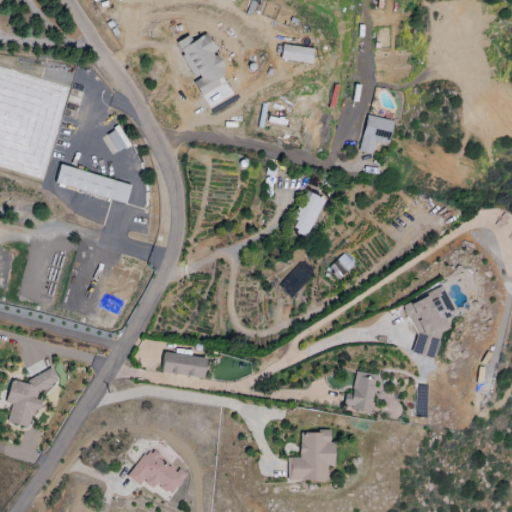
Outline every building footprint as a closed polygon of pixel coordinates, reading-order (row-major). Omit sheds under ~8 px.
[(200,96),(220,85),(216,79),(226,73),(213,51),(215,50),(206,32),(191,41),(187,34),(174,42),(194,79),(192,81),(200,96)] [(279,60),(310,63),(311,48),(281,45),(279,60)] [(392,119),(364,115),(359,151),(371,153),(373,140),(388,143),(392,119)] [(123,147),(114,130),(106,134),(115,151),(123,147)] [(54,184),(125,203),(130,184),(59,164),(54,184)] [(291,229),(305,236),(323,200),(305,190),(291,218),(296,220),(291,229)] [(353,265),(342,253),(330,266),(340,277),(353,265)] [(416,336),(410,352),(430,359),(439,333),(444,331),(452,311),(441,287),(401,305),(416,336)] [(203,376),(204,356),(162,354),(161,374),(203,376)] [(6,422),(27,427),(30,415),(38,411),(41,400),(29,397),(43,390),(41,389),(57,382),(51,368),(27,379),(26,383),(10,379),(4,402),(10,404),(6,422)] [(342,407),(369,411),(375,376),(354,372),(350,394),(345,393),(342,407)] [(286,457),(286,480),(327,480),(327,465),(334,465),(334,442),(329,442),(329,432),(299,432),(299,457),(286,457)] [(184,476),(148,448),(126,476),(138,485),(141,481),(151,488),(155,484),(170,495),(184,476)]
